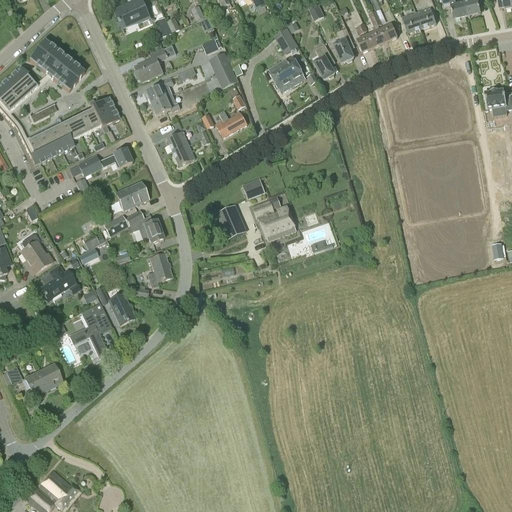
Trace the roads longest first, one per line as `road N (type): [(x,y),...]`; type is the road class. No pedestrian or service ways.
road 1 (residential): [(169,201),(386,69),(511,37)]
road 2 (residential): [(19,464),(179,306),(186,260),(169,201)]
road 3 (residential): [(169,201),(76,0)]
